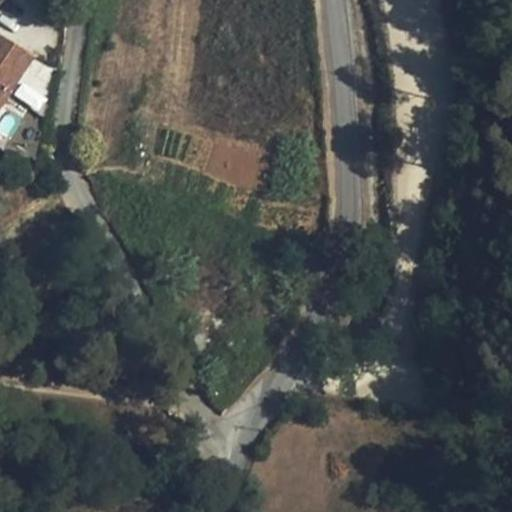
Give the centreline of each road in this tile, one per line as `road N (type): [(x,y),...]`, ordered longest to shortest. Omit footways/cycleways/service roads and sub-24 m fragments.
road 1 (unclassified): [(218,511),(246,420),(301,348),(341,261),(350,189),(335,0)]
road 2 (unknown): [(189,404),(104,401),(0,383)]
